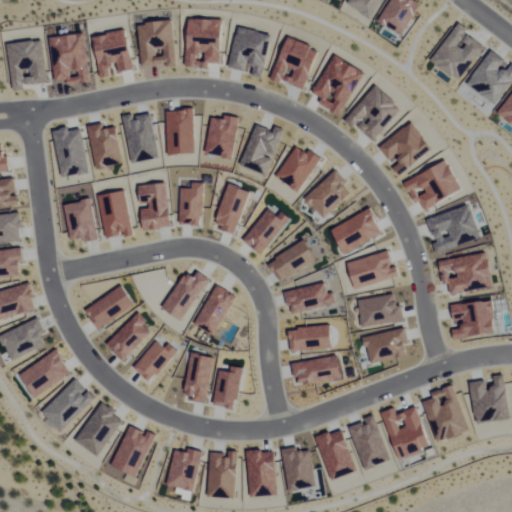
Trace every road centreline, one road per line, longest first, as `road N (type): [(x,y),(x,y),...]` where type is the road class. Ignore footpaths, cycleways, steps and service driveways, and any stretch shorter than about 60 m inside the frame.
road 1 (residential): [(27,114),(145,84),(209,82),(278,100),(368,163),(400,210),(445,359),(511,348),(482,6),(472,0)]
road 2 (residential): [(27,114),(61,301),(84,353),(173,418),(247,429),(306,417),(445,359)]
road 3 (residential): [(54,267),(189,245),(216,249),(263,294),(277,423)]
